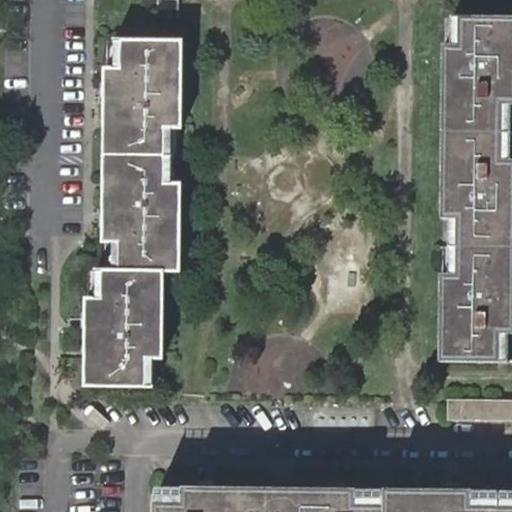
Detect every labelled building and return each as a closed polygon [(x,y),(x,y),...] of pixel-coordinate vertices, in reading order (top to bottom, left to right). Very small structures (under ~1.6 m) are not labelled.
[(158,0),(158,17),(180,17),(180,0),(158,0)] [(511,363),(511,17),(446,17),(444,218),(452,218),(451,273),(443,273),(442,362),(511,363)] [(108,39),(105,270),(89,269),(87,385),(164,387),(167,271),(181,271),(183,183),(173,183),(175,128),(184,128),(185,41),(108,39)] [(446,419),(511,420),(511,398),(447,398),(446,419)] [(356,487),(156,486),(156,511),(511,511),(511,499),(473,498),(472,489),(386,489),(386,497),(356,496),(356,487)]
